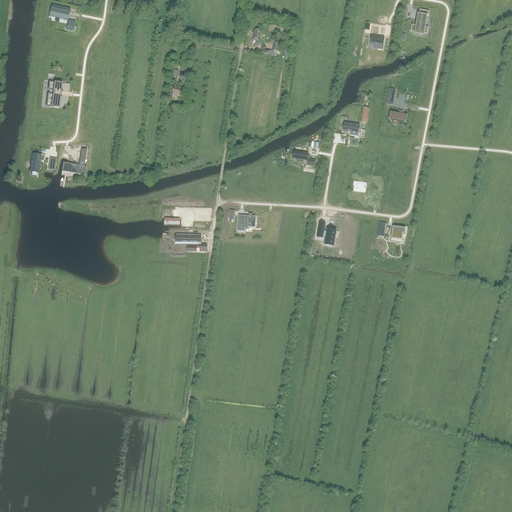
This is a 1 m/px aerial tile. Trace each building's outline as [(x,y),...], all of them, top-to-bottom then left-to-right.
[(66,20),(68,21),(69,15),(69,14),(69,12),(70,12),(71,9),(69,9),(57,6),(52,5),(51,10),(52,11),(51,15),(56,16),(57,16),(62,17),(62,19),(66,20)] [(411,29),(411,31),(415,31),(424,33),(427,34),(427,31),(428,31),(428,27),(425,27),(427,16),(429,16),(429,11),(420,10),(419,14),(418,14),(416,25),(412,24),(411,29)] [(260,44),(261,32),(260,31),(260,30),(256,29),(255,31),(254,31),(254,32),(252,32),(252,30),(248,30),(248,34),(251,35),(253,35),(253,40),(257,41),(256,44),(260,44)] [(372,36),(371,45),(378,46),(378,49),(383,50),(384,38),(372,36)] [(47,107),(60,108),(60,103),(61,97),(61,95),(62,91),(62,92),(63,83),(50,82),(49,90),(53,91),(53,94),(49,94),(47,107)] [(182,96),(183,89),(174,87),(173,95),(182,96)] [(362,117),(361,122),(362,122),(367,123),(370,108),(364,107),(362,117)] [(391,112),(389,119),(406,122),(407,116),(403,115),(403,113),(399,112),(399,114),(391,112)] [(344,128),(344,132),(345,132),(351,133),(351,135),(356,136),(358,136),(359,129),(360,126),(345,123),(344,128)] [(295,152),(294,158),(298,159),(297,161),(303,162),(303,160),(307,161),(307,162),(308,162),(308,165),(315,166),(315,161),(309,159),(309,156),(308,156),(308,155),(295,152)] [(41,155),(33,154),(32,159),(34,159),(33,161),(32,161),(30,171),(32,172),(32,176),(37,176),(39,163),(38,163),(39,159),(40,159),(40,156),(41,155)] [(65,168),(65,171),(84,174),(84,175),(85,176),(86,167),(84,167),(85,162),(80,161),(79,166),(79,167),(78,166),(78,165),(66,163),(65,168)] [(357,185),(356,196),(374,199),(376,187),(357,185)] [(238,220),(238,229),(245,230),(249,230),(249,227),(254,228),(255,228),(256,216),(252,216),(252,215),(249,215),(249,216),(245,216),(238,216),(238,220)] [(319,222),(316,237),(322,238),(323,236),(327,236),(325,245),(332,246),(335,231),(328,230),(327,232),(324,231),(325,223),(319,222)] [(393,227),(391,241),(402,242),(403,234),(405,234),(406,229),(393,227)] [(177,240),(176,243),(179,243),(201,244),(201,236),(177,235),(177,240)]
